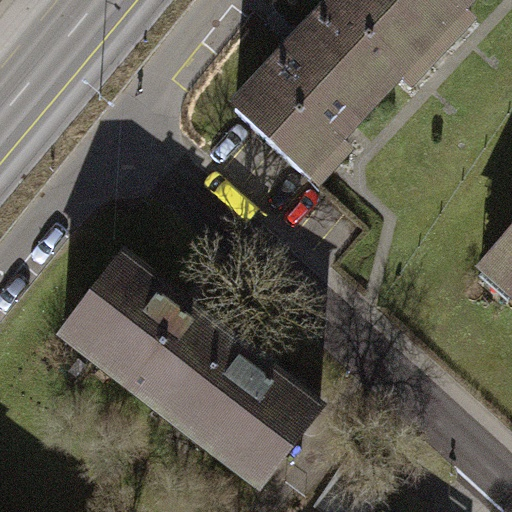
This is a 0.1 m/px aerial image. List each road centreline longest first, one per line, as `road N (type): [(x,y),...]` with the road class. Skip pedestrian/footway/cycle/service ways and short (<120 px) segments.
road 1 (residential): [(117,131),(511,481)]
road 2 (residential): [(117,131),(0,275)]
road 3 (residential): [(224,0),(117,131)]
road 4 (primary): [(0,116),(96,0)]
